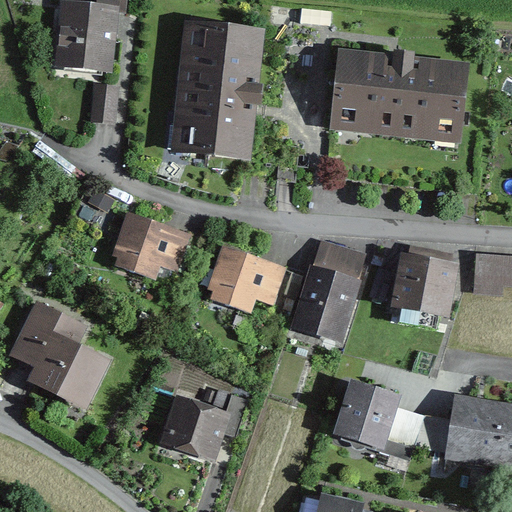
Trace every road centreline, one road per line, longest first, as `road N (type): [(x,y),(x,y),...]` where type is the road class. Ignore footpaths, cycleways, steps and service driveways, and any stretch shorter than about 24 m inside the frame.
road 1 (residential): [(43,133),(169,202),(511,235)]
road 2 (residential): [(136,511),(0,425)]
